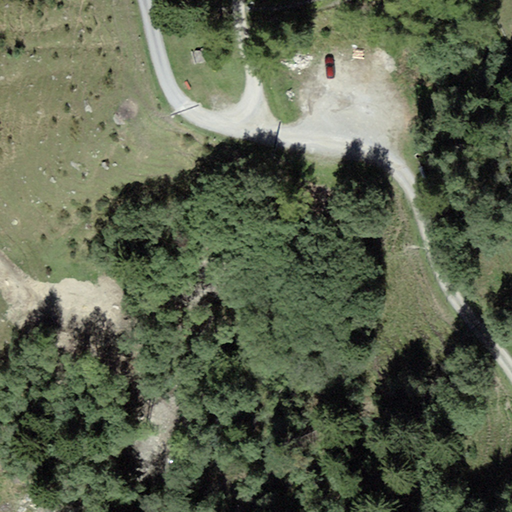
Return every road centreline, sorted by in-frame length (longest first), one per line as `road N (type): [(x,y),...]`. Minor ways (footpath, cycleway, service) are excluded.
road 1 (track): [(242,132),(361,148),(394,167),(417,200),(450,289),(511,366)]
road 2 (track): [(238,0),(252,74),(242,132)]
